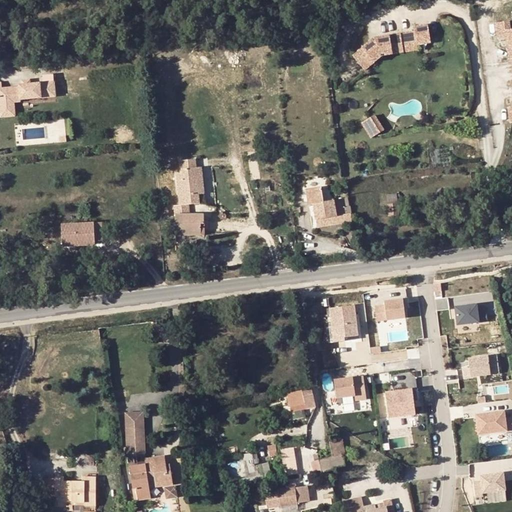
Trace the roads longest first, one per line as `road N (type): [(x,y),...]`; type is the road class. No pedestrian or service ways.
road 1 (tertiary): [(0,321),(300,279)]
road 2 (residential): [(445,511),(448,452),(422,260)]
road 3 (unknown): [(83,461),(34,460),(14,439),(6,402),(28,317)]
road 4 (residential): [(300,279),(319,404),(312,447)]
road 5 (tertiary): [(300,279),(422,260)]
